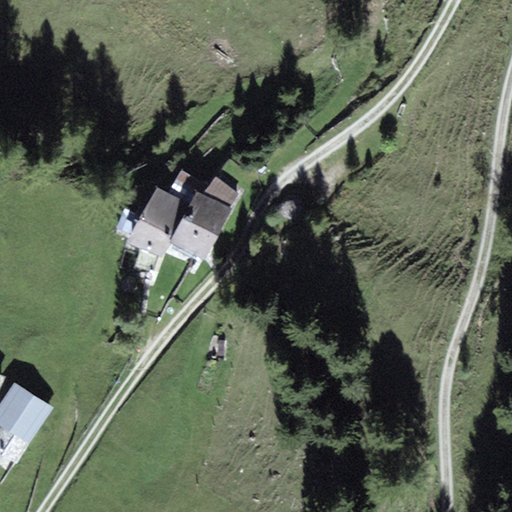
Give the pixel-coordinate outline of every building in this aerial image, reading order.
[(182,170),(168,192),(191,203),(198,191),(203,193),(210,185),(182,170)] [(203,193),(230,207),(240,194),(217,177),(210,185),(203,193)] [(204,259),(234,209),(230,207),(203,193),(198,191),(191,203),(168,192),(158,187),(127,241),(162,257),(172,243),(204,259)] [(54,407),(15,383),(0,406),(0,422),(31,442),(54,407)] [(0,453),(17,464),(31,442),(0,422),(0,453)]
